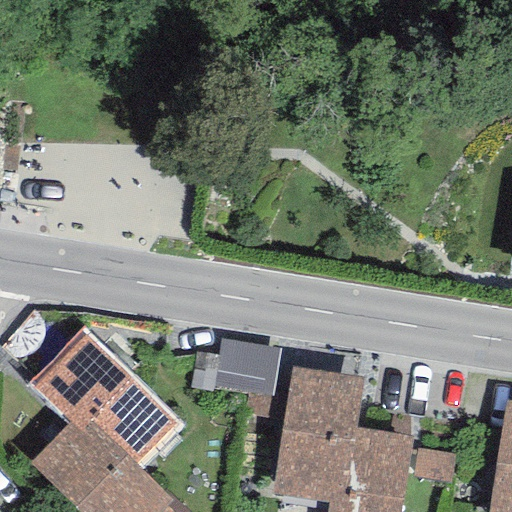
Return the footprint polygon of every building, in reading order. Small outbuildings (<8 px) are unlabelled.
[(84,336),(33,388),(69,423),(79,413),(135,468),(176,426),(84,336)] [(275,349),(219,342),(213,389),(247,393),(268,396),(269,392),(275,349)] [(362,377),(293,367),(288,395),(283,419),(273,492),(330,502),(343,504),(355,428),(362,377)] [(288,395),(269,392),(268,396),(247,393),(244,413),(283,419),(288,395)] [(511,511),(511,402),(506,401),(488,511),(511,511)] [(159,511),(170,501),(135,468),(79,413),(69,423),(29,464),(79,511),(159,511)] [(401,511),(413,437),(355,428),(343,504),(330,502),(328,511),(401,511)] [(455,455),(418,449),(414,476),(451,482),(455,455)]
